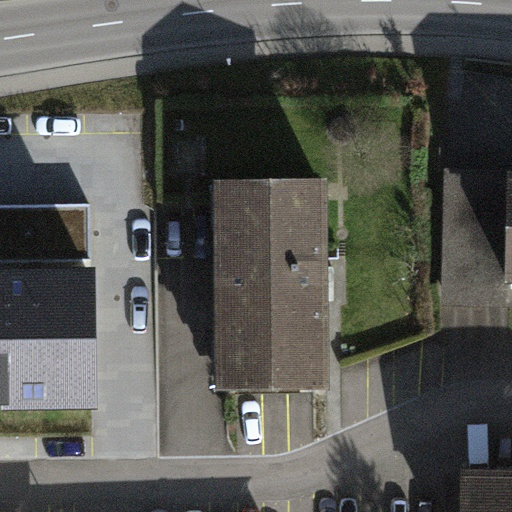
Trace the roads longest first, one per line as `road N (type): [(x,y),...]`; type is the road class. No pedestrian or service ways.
road 1 (residential): [(0,485),(290,481),(475,410),(511,411)]
road 2 (secondary): [(511,10),(367,1),(154,18)]
road 3 (secondary): [(154,18),(0,39)]
